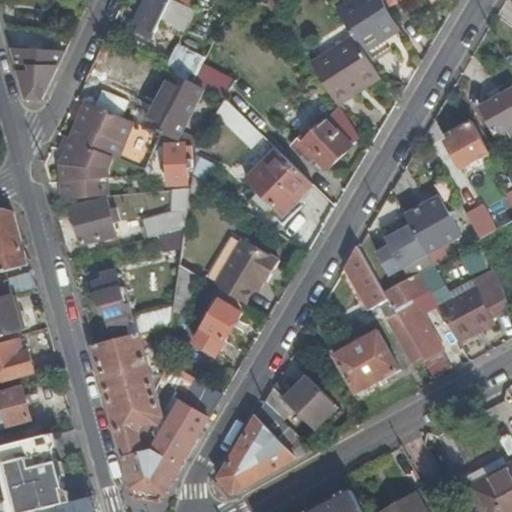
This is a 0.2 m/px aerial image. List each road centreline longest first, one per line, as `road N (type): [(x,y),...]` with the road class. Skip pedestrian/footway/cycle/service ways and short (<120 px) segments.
road 1 (residential): [(484,0),(183,511)]
road 2 (residential): [(115,511),(25,170)]
road 3 (tertiary): [(244,511),(511,363)]
road 4 (residential): [(25,170),(109,0)]
